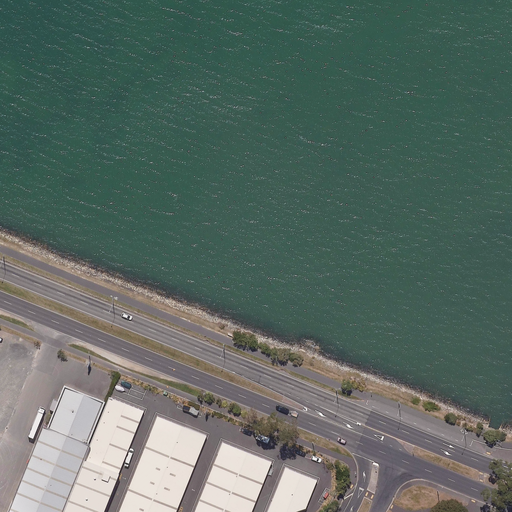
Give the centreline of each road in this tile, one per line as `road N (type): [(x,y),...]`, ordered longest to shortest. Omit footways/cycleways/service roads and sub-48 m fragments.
road 1 (secondary): [(354,440),(0,298)]
road 2 (secondary): [(0,268),(263,374)]
road 3 (secondary): [(263,374),(511,470)]
road 4 (secondary): [(263,374),(323,413),(390,441),(399,458)]
road 5 (secondary): [(511,503),(399,458)]
